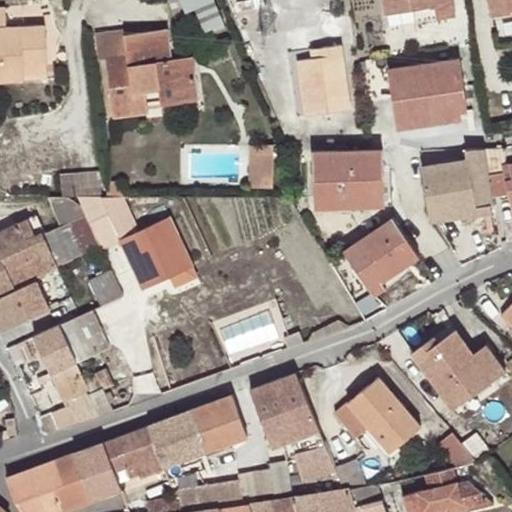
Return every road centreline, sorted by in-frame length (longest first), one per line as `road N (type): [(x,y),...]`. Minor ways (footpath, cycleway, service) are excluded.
road 1 (residential): [(234,381),(369,333),(456,283)]
road 2 (residential): [(456,283),(416,218),(403,147),(462,132)]
road 3 (residential): [(45,446),(234,381)]
